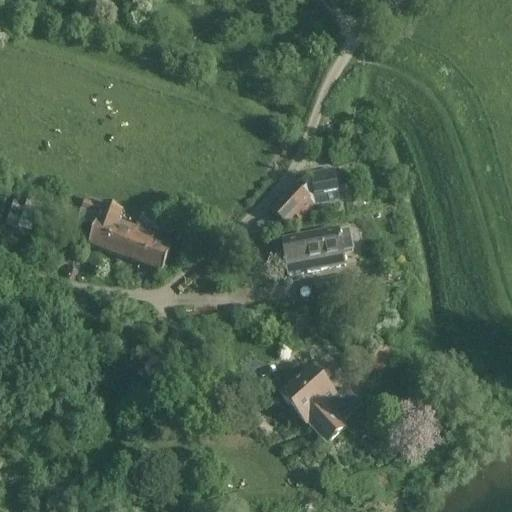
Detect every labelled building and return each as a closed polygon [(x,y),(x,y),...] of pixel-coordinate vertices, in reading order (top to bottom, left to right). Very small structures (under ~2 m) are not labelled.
[(349,151),(330,154),(332,166),(351,162),(349,151)] [(295,189),(272,215),(287,228),(295,220),(301,225),(315,210),(317,207),(331,205),(329,198),(338,196),(333,173),(310,177),(312,189),(303,190),(301,193),(295,189)] [(11,211),(6,226),(18,230),(18,228),(23,216),(36,220),(60,229),(63,220),(75,225),(80,210),(68,206),(18,188),(10,211),(11,211)] [(123,261),(134,230),(121,225),(123,217),(102,210),(103,206),(86,200),(82,212),(99,218),(88,249),(123,261)] [(134,230),(123,261),(162,275),(174,240),(176,241),(180,229),(141,215),(136,230),(134,230)] [(345,266),(342,254),(353,252),(349,232),(283,245),(290,278),(345,266)] [(347,277),(313,284),(317,301),(350,295),(347,277)] [(386,350),(369,363),(378,376),(396,363),(386,350)] [(345,432),(341,427),(362,409),(345,389),(333,400),(311,373),(281,399),(309,431),(325,449),(345,432)]
